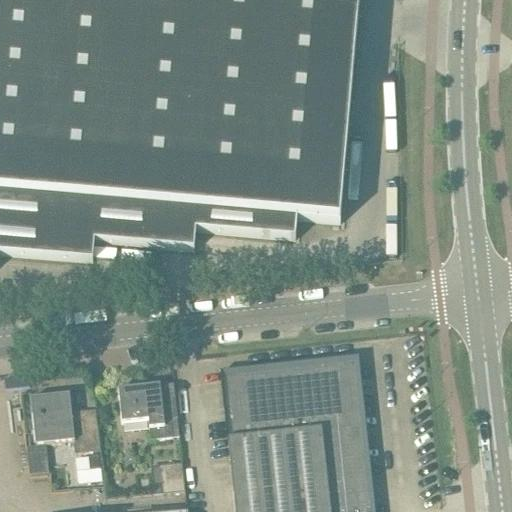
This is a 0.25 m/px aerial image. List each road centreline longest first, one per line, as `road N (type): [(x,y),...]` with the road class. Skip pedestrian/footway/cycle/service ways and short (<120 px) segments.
road 1 (unclassified): [(0,343),(478,291)]
road 2 (tertiary): [(465,0),(463,172),(478,291)]
road 3 (tertiary): [(478,291),(502,511)]
